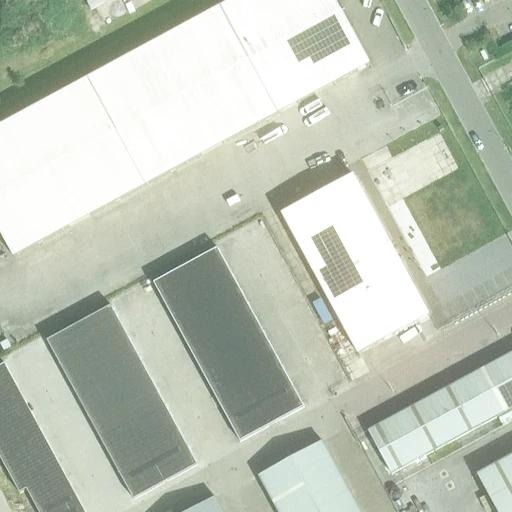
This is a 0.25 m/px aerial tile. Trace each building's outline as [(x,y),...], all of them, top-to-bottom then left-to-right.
[(237,0),(0,128),(0,232),(14,258),(370,65),(335,0),(237,0)] [(339,320),(375,300),(410,281),(354,176),(282,214),(339,320)] [(217,248),(155,283),(242,441),(305,407),(217,248)] [(394,336),(430,317),(410,281),(375,300),(394,336)] [(359,356),(394,336),(375,300),(339,320),(359,356)] [(111,307),(49,341),(136,500),(199,466),(111,307)] [(511,409),(511,360),(509,356),(474,375),(497,417),(511,409)] [(86,511),(6,365),(0,368),(0,455),(21,495),(28,490),(39,511),(86,511)] [(474,375),(439,394),(462,436),(497,417),(474,375)] [(404,413),(427,455),(462,436),(439,394),(404,413)] [(427,455),(404,413),(368,432),(391,475),(427,455)] [(302,476),(332,460),(323,442),(292,459),(302,476)] [(511,511),(511,456),(477,475),(497,511),(511,511)] [(302,476),(292,459),(259,477),(277,511),(312,494),(302,476)] [(302,476),(312,494),(342,477),(332,460),(302,476)] [(312,494),(321,511),(351,495),(342,477),(312,494)] [(312,494),(277,511),(321,511),(312,494)] [(321,511),(360,511),(351,495),(321,511)] [(223,511),(215,498),(190,511),(223,511)]
